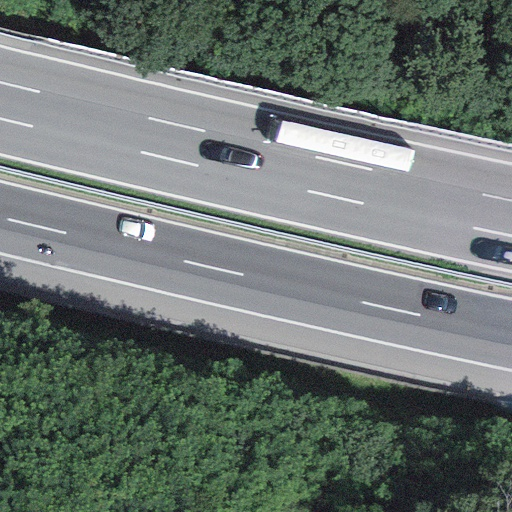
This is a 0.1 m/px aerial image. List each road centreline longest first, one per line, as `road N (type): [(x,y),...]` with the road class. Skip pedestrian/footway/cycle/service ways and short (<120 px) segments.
road 1 (motorway): [(511,219),(0,101)]
road 2 (motorway): [(0,219),(511,336)]
